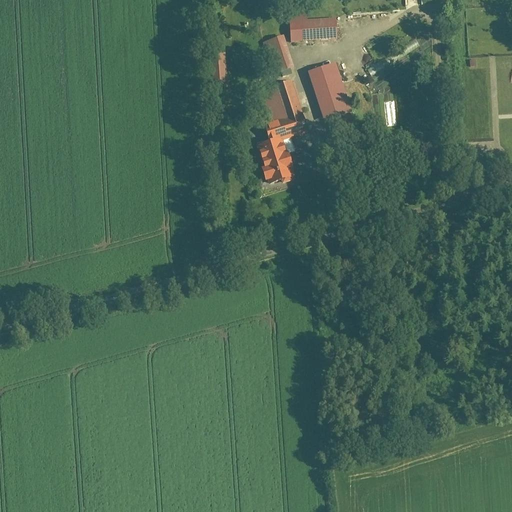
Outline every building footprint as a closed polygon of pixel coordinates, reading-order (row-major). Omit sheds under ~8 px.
[(305,13),(288,14),(290,42),(335,39),(334,20),(305,22),(305,13)] [(291,67),(281,37),(260,44),(271,75),(291,67)] [(225,87),(222,54),(209,55),(212,88),(225,87)] [(333,65),(306,74),(322,123),(349,114),(333,65)] [(258,92),(268,123),(301,113),(291,81),(258,92)] [(268,123),(262,125),(269,144),(280,141),(307,132),(301,113),(268,123)] [(337,125),(357,118),(356,114),(336,121),(337,125)] [(339,132),(359,126),(356,120),(337,126),(339,132)] [(500,139),(473,141),(474,159),(502,157),(500,139)] [(267,180),(268,185),(280,182),(280,184),(293,180),(280,141),(269,144),(255,149),(261,170),(259,171),(262,182),(267,180)]
